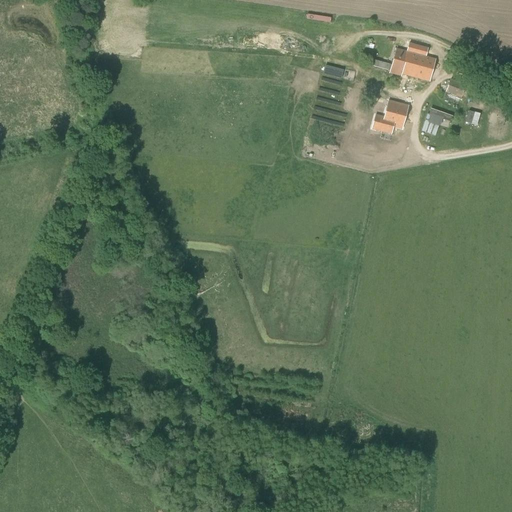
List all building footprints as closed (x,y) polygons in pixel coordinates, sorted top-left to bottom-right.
[(310,14),(309,19),(333,22),(334,17),(310,14)] [(398,89),(415,94),(419,80),(429,82),(435,60),(421,56),(423,47),(408,43),(406,52),(395,49),(389,74),(401,77),(398,89)] [(342,71),(325,67),(323,75),(340,80),(342,71)] [(442,101),(458,107),(465,86),(450,80),(442,101)] [(382,123),(402,129),(408,106),(388,101),(382,123)] [(433,110),(425,131),(437,135),(440,126),(443,127),(447,115),(433,110)] [(468,122),(479,125),(483,113),(471,110),(468,122)] [(507,140),(511,121),(495,117),(490,136),(507,140)]
